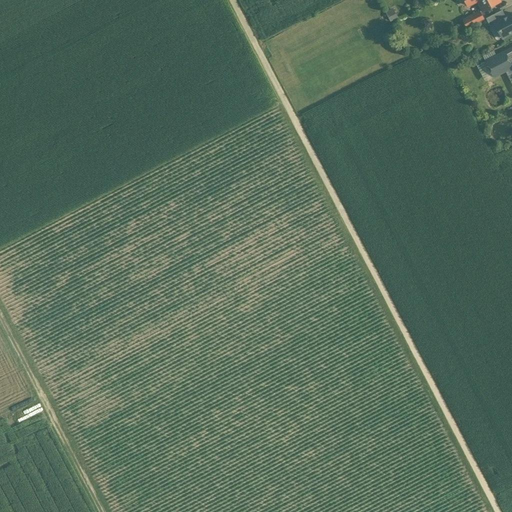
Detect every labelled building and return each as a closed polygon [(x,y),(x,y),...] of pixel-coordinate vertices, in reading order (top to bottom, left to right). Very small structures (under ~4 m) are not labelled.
[(465,0),(468,5),(477,1),(482,10),(500,1),(499,0),(465,0)] [(392,9),(385,13),(390,22),(397,18),(392,9)] [(502,10),(486,18),(490,26),(495,23),(506,17),(502,10)] [(480,12),(464,20),(468,28),(484,19),(480,12)] [(511,13),(506,17),(495,23),(503,38),(511,32),(511,13)] [(453,41),(444,41),(444,51),(453,50),(453,41)] [(505,51),(496,56),(494,51),(484,56),(494,77),(511,67),(511,65),(505,52),(505,51)]
